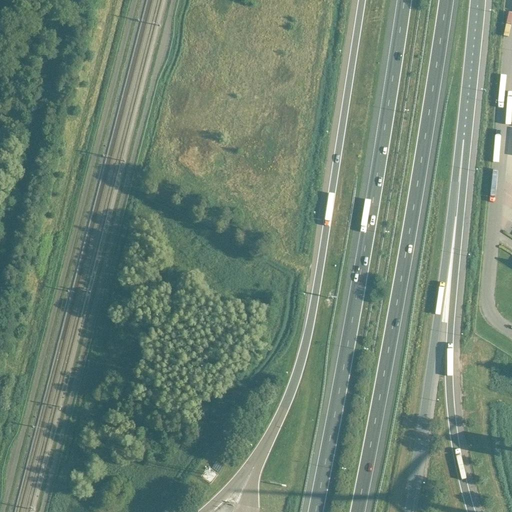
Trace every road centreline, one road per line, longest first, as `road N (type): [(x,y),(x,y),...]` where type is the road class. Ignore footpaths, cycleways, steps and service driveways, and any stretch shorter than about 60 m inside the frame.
road 1 (motorway): [(357,511),(405,266),(443,0)]
road 2 (motorway): [(400,0),(314,511)]
road 3 (motorway): [(357,0),(303,341),(275,424)]
road 4 (motorway): [(408,511),(460,140)]
road 5 (motorway): [(471,511),(449,393),(460,140)]
road 6 (motorway): [(460,140),(474,0)]
